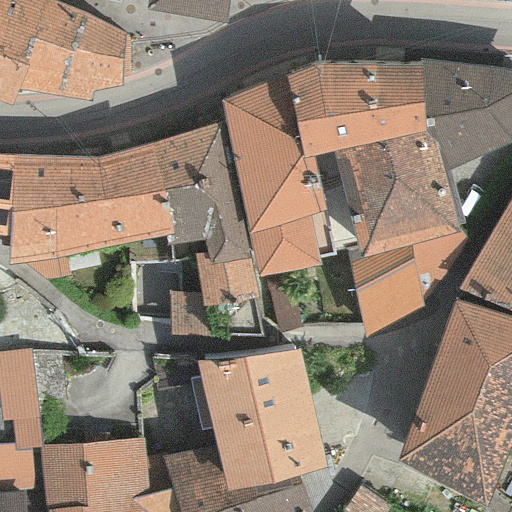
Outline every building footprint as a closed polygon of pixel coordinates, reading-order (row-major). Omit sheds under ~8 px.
[(45,0),(0,0),(0,59),(25,67),(45,0)] [(126,36),(47,0),(45,0),(25,67),(15,89),(87,102),(89,92),(120,85),(120,77),(127,76),(126,36)] [(227,0),(144,0),(143,10),(224,24),(227,0)] [(15,89),(25,67),(0,59),(0,101),(10,105),(15,89)] [(437,147),(443,172),(511,143),(511,72),(418,59),(418,64),(422,132),(426,131),(437,147)] [(316,64),(283,76),(301,158),(312,155),(330,152),(422,132),(418,64),(316,64)] [(283,76),(220,101),(259,279),(264,277),(276,275),(320,265),(318,257),(332,256),(323,209),(312,155),(301,158),(283,76)] [(220,122),(150,144),(170,233),(163,235),(164,246),(202,240),(205,253),(207,266),(248,258),(220,122)] [(422,132),(330,152),(357,247),(360,258),(458,232),(443,172),(437,147),(426,131),(422,132)] [(170,233),(150,144),(97,160),(10,155),(7,236),(6,266),(64,258),(163,235),(170,233)] [(0,235),(7,236),(10,155),(0,155),(0,235)] [(511,194),(510,196),(480,250),(457,289),(511,311),(511,194)] [(357,247),(345,250),(364,338),(422,318),(419,301),(467,240),(458,232),(360,258),(357,247)] [(205,253),(193,255),(200,294),(203,308),(215,306),(255,298),(248,258),(207,266),(205,253)] [(276,275),(264,277),(277,334),(299,327),(293,305),(283,307),(276,275)] [(200,294),(167,293),(170,336),(215,339),(215,306),(203,308),(200,294)] [(511,320),(453,301),(396,460),(483,506),(511,437),(511,320)] [(27,349),(0,352),(0,420),(11,419),(14,443),(15,452),(38,449),(27,349)] [(301,351),(194,363),(213,432),(225,489),(298,475),(323,467),(312,414),(301,351)] [(140,439),(38,449),(41,489),(43,511),(178,511),(160,456),(143,459),(140,439)] [(14,443),(0,444),(0,492),(41,492),(41,489),(38,449),(15,452),(14,443)] [(214,446),(160,456),(178,511),(309,511),(298,475),(225,489),(214,446)] [(387,511),(390,508),(359,486),(343,511),(387,511)] [(43,511),(41,492),(0,492),(0,511),(43,511)]
